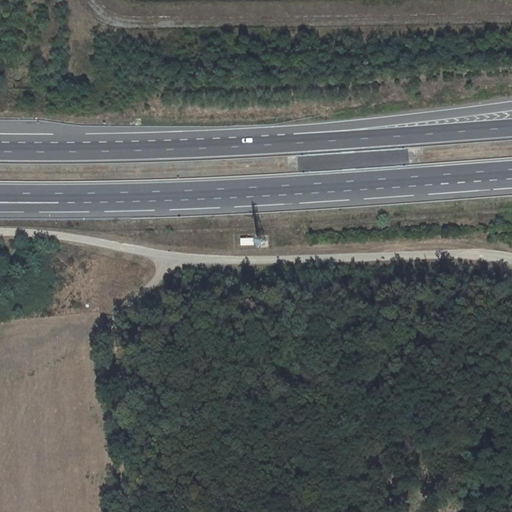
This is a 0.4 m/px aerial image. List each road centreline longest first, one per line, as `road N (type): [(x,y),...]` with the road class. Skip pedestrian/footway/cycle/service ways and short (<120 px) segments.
road 1 (track): [(511,258),(230,259),(0,232)]
road 2 (motorway): [(57,194),(511,172)]
road 3 (motorway): [(294,143),(0,150)]
road 4 (motorway): [(511,107),(313,129),(294,143)]
road 5 (motorway): [(511,128),(294,143)]
road 6 (track): [(124,511),(113,346)]
